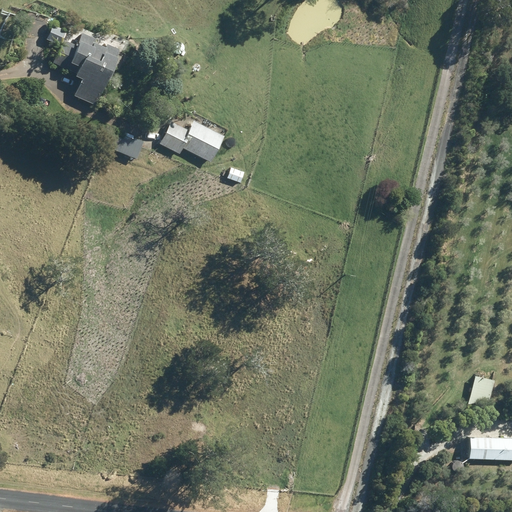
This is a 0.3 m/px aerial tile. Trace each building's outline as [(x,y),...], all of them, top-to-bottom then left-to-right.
[(37,58),(83,82),(78,93),(97,103),(125,48),(81,27),(78,31),(57,21),(37,58)] [(196,117),(191,126),(173,117),(161,141),(181,150),(184,144),(214,160),(228,133),(196,117)] [(125,131),(114,147),(134,160),(145,144),(125,131)] [(245,173),(231,167),(226,177),(240,184),(245,173)] [(496,380),(476,376),(468,405),(488,404),(496,380)] [(511,437),(470,437),(470,461),(511,462),(511,437)]
